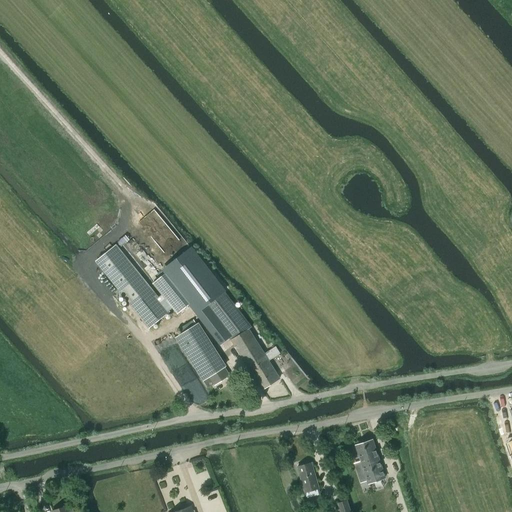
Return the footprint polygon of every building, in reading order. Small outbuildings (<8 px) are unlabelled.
[(116,246),(96,261),(149,327),(169,312),(116,246)] [(166,273),(152,284),(171,307),(184,296),(166,273)] [(265,353),(250,329),(252,327),(225,292),(206,307),(231,340),(262,389),(280,378),(269,360),(280,353),(276,346),(265,353)] [(184,296),(171,307),(177,314),(190,303),(184,296)] [(197,324),(174,338),(186,356),(208,341),(197,324)] [(186,356),(203,380),(209,377),(225,366),(208,341),(186,356)] [(225,366),(209,377),(215,386),(230,375),(225,366)] [(368,483),(385,478),(373,440),(355,446),(361,462),(355,464),(356,470),(363,468),(368,483)] [(311,462),(298,466),(305,492),(307,497),(308,498),(319,495),(320,493),(319,488),(311,462)] [(338,502),(341,511),(350,511),(347,500),(338,502)]
